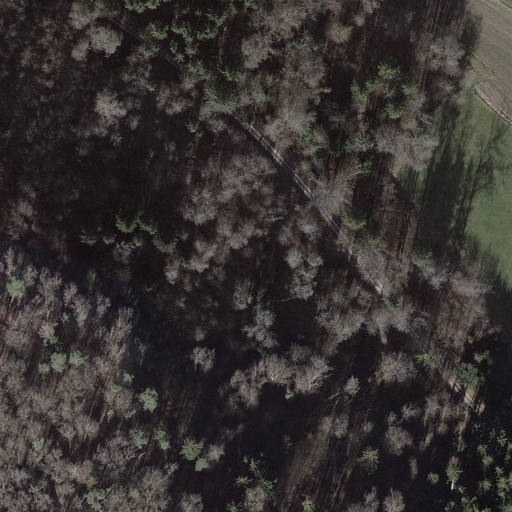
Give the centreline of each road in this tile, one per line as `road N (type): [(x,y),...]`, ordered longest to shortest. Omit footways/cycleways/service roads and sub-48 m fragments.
road 1 (track): [(511,444),(272,148),(179,61),(90,0)]
road 2 (track): [(0,311),(89,361),(132,417),(165,511)]
